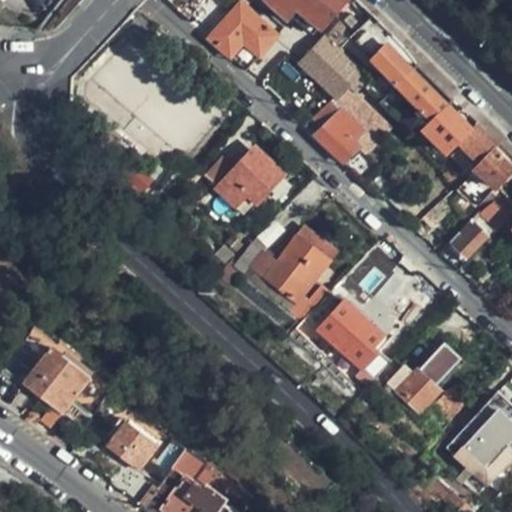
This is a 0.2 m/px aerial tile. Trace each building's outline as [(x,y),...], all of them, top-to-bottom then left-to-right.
[(344,0),(261,0),(286,22),(298,9),(306,16),(304,19),(318,31),(346,1),(344,0)] [(237,4),(206,39),(229,58),(245,42),(259,53),(272,37),(237,4)] [(146,26),(136,15),(129,22),(140,33),(146,26)] [(379,71),(395,88),(411,72),(396,57),(403,51),(377,25),(360,40),(377,56),(371,63),(379,71)] [(309,53),(344,86),(359,71),(335,49),(323,38),(309,53)] [(331,98),(344,86),(309,53),(298,64),(305,72),(331,98)] [(344,86),(354,97),(364,88),(371,81),(359,71),(344,86)] [(411,72),(395,88),(430,123),(446,107),(411,72)] [(196,154),(220,113),(158,77),(134,117),(196,154)] [(340,112),(354,97),(344,86),(331,98),(309,119),(319,130),(313,137),(362,184),(377,168),(358,151),(349,144),(360,132),(340,112)] [(389,129),(354,97),(340,112),(360,132),(374,144),(389,129)] [(469,130),(446,107),(430,123),(423,132),(444,153),(455,143),(469,130)] [(349,144),(358,151),(360,148),(365,152),(374,144),(360,132),(349,144)] [(480,165),(492,152),(474,134),(460,147),(480,165)] [(280,174),(262,157),(259,160),(249,152),(229,175),(237,183),(235,186),(255,204),(280,174)] [(480,165),(459,186),(457,188),(476,205),(494,188),(510,170),(492,152),(480,165)] [(496,216),(503,223),(511,213),(511,207),(502,199),(479,213),(481,217),(486,222),(496,216)] [(483,238),(487,241),(494,232),(486,222),(481,217),(472,227),(483,238)] [(463,258),(483,238),(472,227),(452,248),(463,258)] [(247,245),(230,260),(236,266),(249,275),(263,256),(247,245)] [(275,266),(263,256),(249,275),(289,308),(322,270),(292,245),(275,266)] [(236,266),(230,260),(220,272),(225,277),(236,266)] [(0,309),(20,292),(1,270),(0,271),(0,309)] [(378,375),(388,364),(372,347),(380,339),(339,301),(314,328),(371,382),(378,375)] [(61,415),(87,379),(47,350),(22,385),(61,415)] [(393,360),(388,364),(378,375),(420,412),(438,392),(417,372),(412,377),(393,360)] [(450,443),(500,490),(511,477),(511,407),(495,393),(450,443)] [(136,471),(154,446),(117,419),(105,436),(108,439),(103,446),(136,471)] [(192,455),(183,449),(162,481),(170,486),(190,458),(192,455)] [(157,487),(145,503),(143,509),(146,511),(157,511),(159,510),(162,511),(212,511),(221,499),(202,486),(199,488),(183,477),(168,496),(157,487)]
